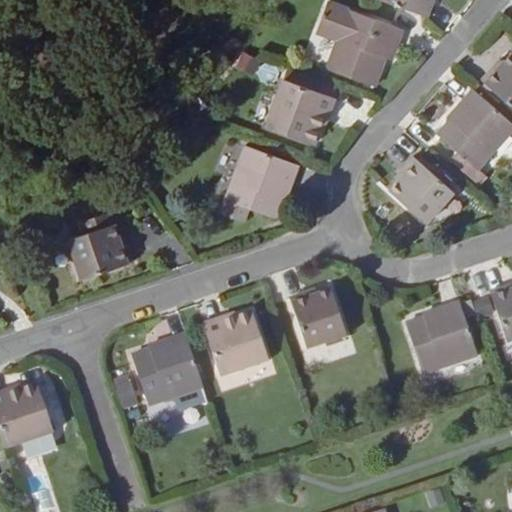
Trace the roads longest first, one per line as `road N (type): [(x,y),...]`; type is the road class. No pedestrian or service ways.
road 1 (residential): [(73,327),(359,233)]
road 2 (residential): [(494,0),(363,149),(344,194),(359,233)]
road 3 (residential): [(131,498),(73,327)]
road 4 (residential): [(359,233),(369,259),(411,271),(511,238)]
